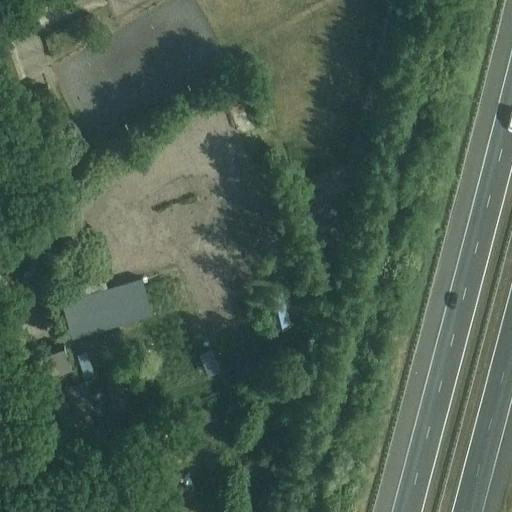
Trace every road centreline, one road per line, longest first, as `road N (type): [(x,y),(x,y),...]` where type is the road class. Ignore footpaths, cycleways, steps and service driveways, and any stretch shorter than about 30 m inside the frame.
road 1 (motorway): [(511,111),(406,511)]
road 2 (motorway): [(466,511),(511,337)]
